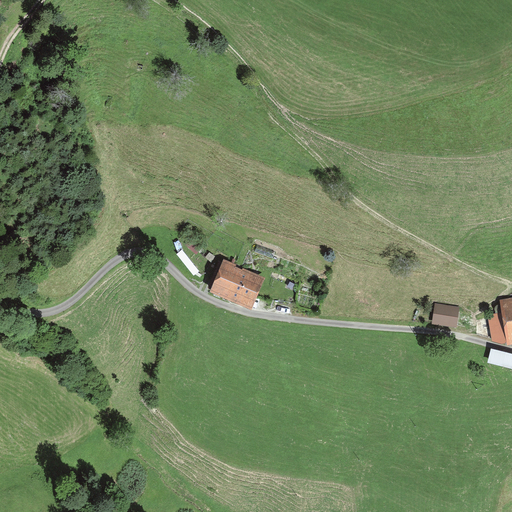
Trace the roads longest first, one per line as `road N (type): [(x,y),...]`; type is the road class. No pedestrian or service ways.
road 1 (track): [(0,302),(51,311),(106,266),(140,251),(159,257),(196,291),(247,312),(449,334),(511,350)]
road 2 (track): [(156,0),(224,54),(368,210),(511,284)]
